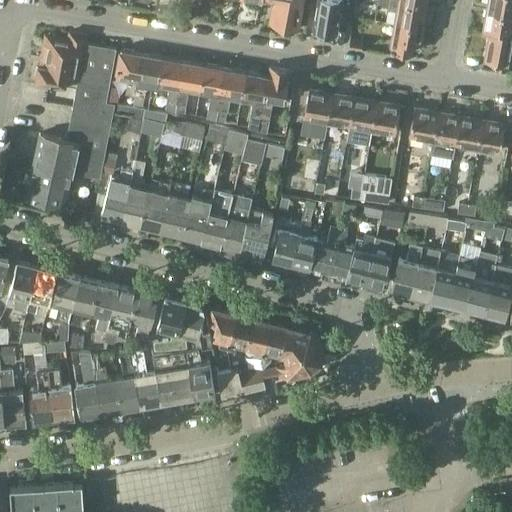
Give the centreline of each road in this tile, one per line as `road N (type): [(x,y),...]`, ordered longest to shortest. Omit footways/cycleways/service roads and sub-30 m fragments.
road 1 (residential): [(388,402),(388,348),(361,313),(0,220)]
road 2 (residential): [(443,82),(31,12)]
road 3 (residential): [(388,402),(109,454),(0,457)]
road 4 (residential): [(0,190),(31,12)]
road 5 (residential): [(388,402),(511,382)]
